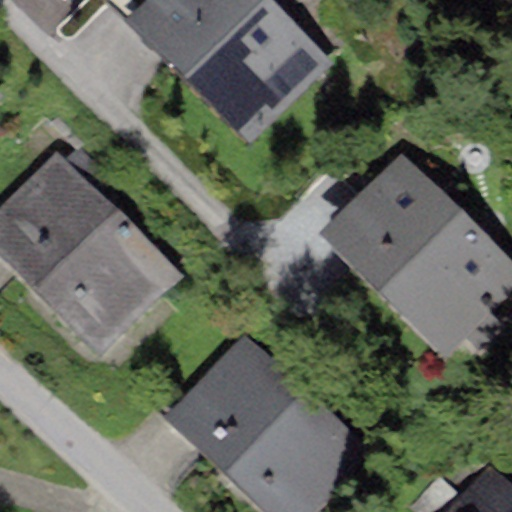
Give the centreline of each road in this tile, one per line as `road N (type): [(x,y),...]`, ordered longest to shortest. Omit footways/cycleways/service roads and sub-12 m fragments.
road 1 (residential): [(35,0),(242,214)]
road 2 (residential): [(143,511),(0,375)]
